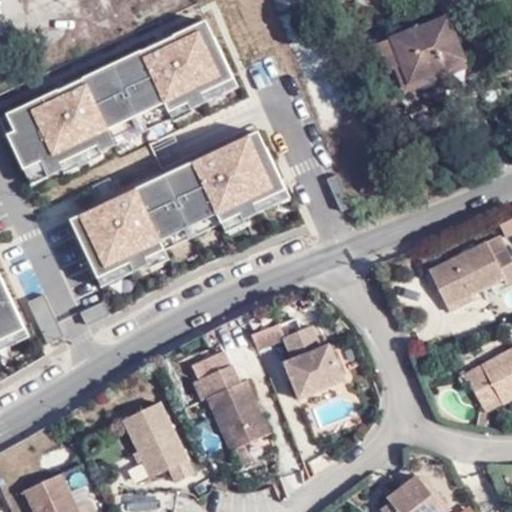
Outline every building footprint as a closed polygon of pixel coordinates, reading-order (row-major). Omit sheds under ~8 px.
[(438,0),(447,23),(452,21),(478,11),(474,0),(438,0)] [(395,43),(405,68),(413,86),(468,63),(452,21),(447,23),(395,43)] [(6,118),(15,139),(8,142),(30,191),(63,177),(61,172),(95,156),(113,148),(108,137),(165,112),(168,119),(188,110),(191,116),(206,109),(202,99),(232,86),(207,31),(6,118)] [(392,73),(405,68),(395,43),(383,48),(392,73)] [(71,223),(98,281),(128,267),(132,275),(147,268),(148,268),(145,262),(164,253),(159,244),(216,218),(220,227),(239,218),(241,224),(242,223),(257,216),(253,209),(285,194),(257,136),(71,223)] [(112,160),(122,183),(159,167),(149,144),(112,160)] [(257,216),(288,201),(285,194),(253,209),(257,216)] [(159,244),(164,253),(220,227),(216,218),(159,244)] [(220,227),(224,236),(244,227),(242,223),(241,224),(239,218),(220,227)] [(509,239),(511,237),(511,221),(503,226),(509,239)] [(433,273),(452,312),(479,299),(478,294),(508,279),(511,286),(511,252),(504,236),(489,243),(433,273)] [(147,268),(148,272),(168,263),(164,253),(145,262),(148,268),(147,268)] [(98,281),(102,289),(132,275),(128,267),(98,281)] [(0,344),(23,333),(0,286),(0,344)] [(62,340),(43,298),(26,305),(46,348),(62,340)] [(103,305),(79,316),(85,329),(109,318),(103,305)] [(311,327),(284,338),(294,361),(287,364),(301,398),(341,381),(328,347),(321,350),(311,327)] [(279,328),(252,337),(256,350),(283,341),(279,328)] [(0,351),(26,339),(23,333),(0,344),(0,351)] [(511,351),(487,366),(471,374),(493,413),(509,404),(511,401),(511,351)] [(239,384),(231,365),(194,381),(203,400),(208,398),(231,450),(270,433),(246,381),(239,384)] [(140,452),(144,460),(158,490),(195,474),(161,402),(125,420),(140,452)] [(139,462),(144,460),(140,452),(135,454),(139,462)] [(77,511),(61,475),(25,491),(34,511),(77,511)] [(395,510),(392,511),(442,511),(417,478),(387,500),(390,504),(395,510)]
